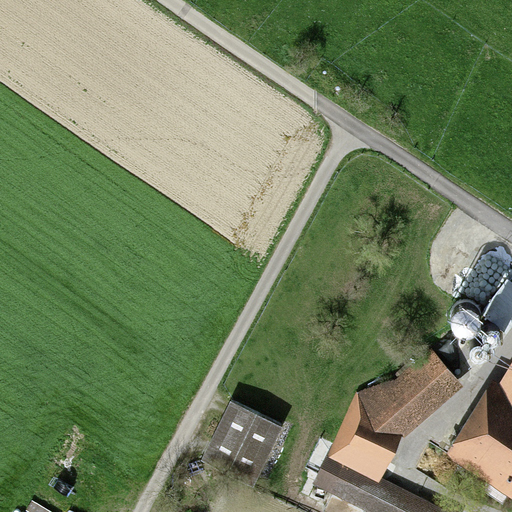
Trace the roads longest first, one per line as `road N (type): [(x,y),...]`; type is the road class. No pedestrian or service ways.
road 1 (track): [(351,128),(169,0)]
road 2 (residential): [(511,234),(351,128)]
